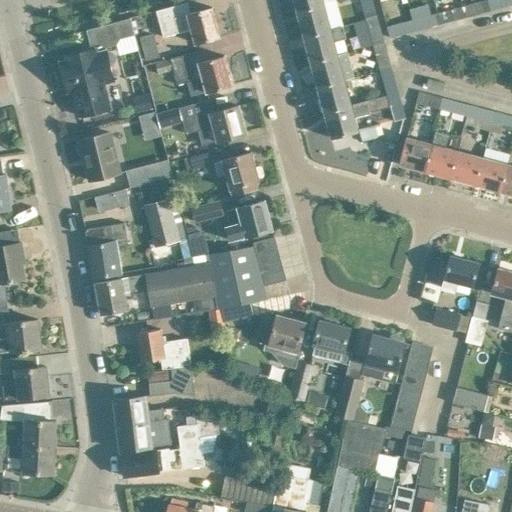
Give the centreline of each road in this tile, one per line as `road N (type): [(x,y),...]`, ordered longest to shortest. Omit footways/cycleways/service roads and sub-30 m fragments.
road 1 (unclassified): [(94,511),(101,445),(90,361),(7,11)]
road 2 (residential): [(427,210),(401,304),(380,309),(326,290),(295,178)]
road 3 (residential): [(295,178),(246,0)]
road 4 (residential): [(427,210),(295,178)]
